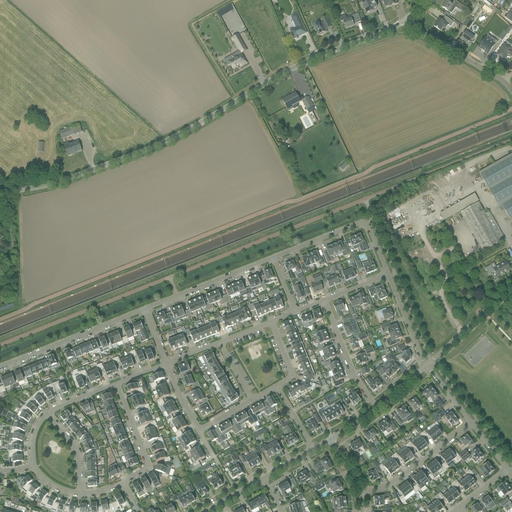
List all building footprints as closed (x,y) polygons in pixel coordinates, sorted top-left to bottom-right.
[(364,9),(366,13),(374,10),(373,9),(377,8),(375,2),(374,2),(373,0),(363,0),(361,1),(363,6),(362,6),(364,9)] [(463,6),(462,5),(454,0),(451,5),(446,1),(444,4),(443,4),(442,5),(441,6),(441,7),(442,7),(448,12),(448,11),(451,14),(455,8),(459,11),(463,6)] [(478,4),(471,14),(473,16),(480,5),(478,4)] [(492,11),(484,6),(482,10),(490,15),(492,11)] [(293,28),(289,30),(291,34),(293,39),(295,39),(297,39),(298,39),(298,38),(298,37),(299,36),(302,34),(302,35),(306,33),(304,29),(298,13),(292,16),(295,21),(297,27),(293,28)] [(358,13),(351,16),(346,17),(346,15),(340,17),(342,25),(344,24),(346,29),(354,26),(353,23),(357,21),(357,23),(361,22),(358,13)] [(472,22),(471,22),(474,18),(469,16),(463,25),(468,28),(472,22)] [(326,29),(330,27),(325,17),(321,19),(322,19),(320,20),(321,22),(318,24),(318,25),(314,26),(315,28),(314,28),(315,31),(316,31),(318,35),(320,35),(323,34),(322,33),(326,32),(324,29),(326,28),(326,29)] [(440,31),(442,27),(445,29),(447,25),(450,27),(454,22),(445,17),(442,21),(439,19),(438,19),(434,26),(433,26),(440,31)] [(474,37),(465,32),(460,39),(469,45),(470,44),(471,43),(470,43),(474,37)] [(502,41),(507,34),(504,32),(499,39),(502,41)] [(238,34),(232,38),(237,48),(243,44),(238,34)] [(478,47),(482,50),(481,51),(482,51),(482,50),(484,51),(483,52),(484,52),(488,54),(495,45),(494,44),(496,41),(488,35),(486,38),(485,38),(478,47)] [(511,50),(511,49),(504,44),(496,55),(504,60),(507,56),(509,57),(510,56),(511,56),(511,54),(511,51),(511,50)] [(239,52),(224,60),(227,66),(230,64),(233,69),(240,66),(240,67),(247,63),(242,54),(241,55),(239,52)] [(282,100),(285,104),(288,110),(293,108),(292,106),(300,101),(295,93),(290,97),(287,99),(286,97),(282,100)] [(302,100),(306,109),(309,114),(316,110),(309,96),(302,100)] [(64,130),(59,132),(62,139),(81,132),(79,125),(67,129),(64,130)] [(64,145),(68,156),(72,155),(72,153),(75,152),(75,153),(81,151),(78,142),(69,145),(68,143),(64,145)] [(511,153),(479,172),(480,175),(488,188),(489,191),(496,204),(497,204),(499,207),(501,212),(504,210),(509,219),(511,216),(511,153)] [(483,252),(500,242),(478,203),(461,213),(483,252)] [(352,246),(353,247),(358,244),(359,247),(362,253),(363,252),(368,250),(363,239),(362,239),(360,235),(349,239),(351,243),(350,244),(351,246),(352,246)] [(341,242),(333,245),(337,254),(338,254),(342,252),(343,254),(344,256),(350,254),(348,249),(346,245),(342,246),(341,242)] [(337,254),(333,245),(333,246),(332,245),(329,246),(329,247),(326,248),(327,252),(324,254),(327,263),(333,261),(331,256),(337,254)] [(316,252),(309,255),(313,265),(317,263),(317,265),(319,264),(319,266),(325,264),(323,257),(319,258),(316,252)] [(313,265),(309,255),(306,256),(306,255),(303,256),(303,257),(302,258),(304,264),(300,266),(303,272),(309,270),(308,268),(310,268),(309,266),(313,265)] [(376,270),(376,269),(375,267),(370,256),(366,258),(369,265),(364,267),(367,274),(376,270)] [(285,266),(284,266),(285,268),(286,268),(291,281),(295,280),(291,271),(295,269),(297,272),(300,270),(298,264),(294,265),(293,261),(285,265),(285,266)] [(493,269),(491,265),(485,268),(489,275),(492,273),(495,278),(497,277),(510,270),(506,262),(493,269)] [(342,273),(344,276),(345,281),(349,280),(352,279),(356,277),(354,272),(356,271),(354,264),(351,265),(352,269),(342,273)] [(261,277),(263,282),(264,285),(271,283),(270,280),(273,278),(270,271),(264,273),(265,275),(261,277)] [(303,274),(298,276),(299,279),(301,278),(303,283),(306,282),(303,274)] [(319,292),(323,290),(319,281),(322,280),(320,275),(320,274),(312,277),(315,284),(311,286),(314,294),(316,293),(316,294),(317,293),(319,292)] [(326,279),(327,283),(329,288),(339,283),(336,275),(326,279)] [(257,276),(252,278),(257,290),(262,288),(263,290),(266,289),(264,285),(263,282),(260,283),(257,276)] [(257,290),(252,278),(247,280),(250,287),(247,288),(249,294),(250,295),(253,294),(252,292),(257,290)] [(241,282),(236,284),(239,293),(241,297),(246,294),(247,295),(249,294),(247,288),(244,290),(241,282)] [(239,293),(236,284),(231,286),(234,295),(239,293)] [(234,295),(231,286),(230,287),(230,286),(226,287),(227,288),(225,289),(228,295),(224,296),(227,303),(230,302),(229,297),(234,295)] [(300,286),(299,286),(294,288),(296,293),(295,293),(297,296),(297,295),(299,300),(302,299),(304,298),(305,297),(304,297),(306,296),(310,295),(307,289),(304,290),(305,292),(303,293),(300,286)] [(368,290),(370,295),(371,297),(377,295),(379,301),(387,298),(382,286),(379,287),(378,286),(368,290)] [(219,301),(221,306),(227,303),(224,296),(221,298),(218,291),(216,292),(215,292),(213,293),(212,294),(216,303),(219,301)] [(206,307),(207,311),(214,309),(212,304),(216,303),(212,294),(206,296),(208,303),(205,304),(204,304),(206,307)] [(363,294),(356,297),(360,306),(359,306),(360,307),(363,306),(366,307),(371,305),(367,297),(364,298),(363,294)] [(279,297),(274,300),(278,310),(283,308),(281,302),(282,301),(281,298),(280,299),(279,297)] [(360,306),(356,297),(354,298),(354,297),(350,298),(351,299),(349,300),(351,306),(348,307),(352,316),(356,315),(354,309),(357,308),(356,306),(359,305),(359,306),(360,306)] [(202,298),(197,300),(201,309),(206,307),(204,304),(205,304),(202,298)] [(201,309),(197,300),(192,302),(196,311),(201,309)] [(278,310),(274,300),(269,302),(273,311),(278,309),(278,310)] [(196,311),(192,302),(191,302),(191,301),(187,303),(188,304),(187,304),(189,310),(186,311),(189,317),(192,316),(191,313),(196,311)] [(333,304),(336,313),(339,319),(342,317),(340,312),(345,310),(341,301),(339,302),(337,303),(333,304)] [(253,304),(249,306),(252,311),(255,310),(258,318),(263,316),(259,306),(258,302),(253,304)] [(273,311),(269,302),(264,304),(268,313),(273,311)] [(268,313),(264,304),(259,306),(259,305),(259,306),(263,316),(263,315),(268,313)] [(181,306),(176,308),(181,320),(186,318),(189,317),(186,311),(184,312),(181,306)] [(248,313),(252,311),(249,306),(246,307),(247,309),(242,311),(246,321),(251,319),(248,313)] [(181,320),(176,308),(171,310),(173,317),(171,318),(172,322),(173,324),(176,322),(175,322),(181,320)] [(385,321),(389,319),(393,317),(390,310),(387,312),(385,309),(376,312),(379,319),(383,317),(385,321)] [(313,314),(310,315),(312,321),(313,323),(322,319),(318,310),(312,313),(313,314)] [(246,321),(242,311),(241,311),(237,313),(240,323),(245,321),(246,321)] [(165,325),(172,322),(171,318),(169,314),(165,315),(164,313),(156,316),(159,324),(164,322),(165,325)] [(240,323),(237,313),(232,315),(235,325),(240,323)] [(235,325),(232,315),(227,317),(226,317),(231,327),(235,325)] [(310,315),(301,318),(302,321),(299,322),(301,328),(304,327),(305,329),(314,325),(313,323),(312,321),(310,315)] [(231,327),(226,317),(221,319),(221,317),(217,318),(220,324),(223,323),(225,329),(227,328),(228,330),(231,328),(230,327),(231,327)] [(216,326),(220,324),(217,318),(214,320),(214,321),(209,323),(210,326),(214,335),(219,333),(216,326)] [(286,332),(296,328),(293,320),(282,325),(284,330),(285,329),(286,332)] [(134,329),(131,331),(133,337),(137,335),(136,332),(140,330),(143,338),(140,339),(141,343),(148,340),(141,322),(133,326),(134,329)] [(389,323),(380,327),(383,333),(385,332),(386,333),(388,332),(389,335),(400,331),(398,327),(397,328),(396,325),(391,327),(389,323)] [(347,336),(348,336),(350,335),(352,334),(354,333),(353,332),(357,330),(355,324),(351,325),(350,324),(343,327),(347,336)] [(210,326),(205,328),(209,337),(214,335),(210,326)] [(126,337),(124,338),(126,344),(129,342),(128,339),(133,337),(131,331),(129,327),(124,329),(126,337)] [(187,337),(185,331),(183,327),(180,328),(183,335),(178,337),(182,347),(182,346),(182,347),(186,345),(187,345),(184,338),(187,337)] [(209,337),(205,328),(200,330),(204,339),(209,337)] [(299,336),(296,328),(286,332),(287,335),(286,335),(288,340),(299,336)] [(195,331),(190,333),(189,330),(185,331),(187,337),(191,336),(194,343),(199,341),(195,331)] [(204,339),(200,330),(195,332),(195,331),(199,341),(204,339)] [(316,335),(318,340),(327,336),(325,331),(319,333),(318,330),(312,333),(313,336),(316,335)] [(118,331),(112,334),(116,344),(122,342),(123,345),(126,344),(124,338),(121,339),(118,331)] [(401,335),(400,331),(389,335),(390,339),(388,339),(389,340),(386,342),(389,347),(397,344),(396,340),(401,338),(400,335),(401,335)] [(116,344),(112,334),(111,334),(108,335),(107,336),(110,343),(107,344),(108,347),(109,350),(112,349),(111,346),(116,344)] [(353,351),(359,348),(357,342),(367,338),(365,334),(357,337),(358,338),(356,339),(349,342),(352,347),(351,348),(352,350),(353,350),(353,351)] [(292,347),(302,343),(299,336),(288,340),(290,344),(291,344),(292,347)] [(327,337),(327,336),(318,340),(316,341),(318,346),(317,346),(318,349),(324,347),(323,344),(329,341),(329,340),(330,340),(328,336),(327,337)] [(101,347),(98,348),(99,349),(101,354),(104,352),(103,349),(108,347),(107,344),(104,337),(99,339),(101,347)] [(182,347),(178,337),(173,339),(177,349),(182,347)] [(177,349),(173,339),(168,341),(168,342),(167,342),(168,345),(169,345),(169,344),(171,351),(177,349)] [(96,340),(90,343),(93,351),(99,349),(98,348),(96,340)] [(93,351),(90,343),(84,345),(88,354),(93,351)] [(305,350),(302,343),(292,347),(293,350),(292,350),(294,355),(305,350)] [(88,354),(84,345),(78,347),(82,356),(88,354)] [(403,346),(399,348),(397,348),(399,352),(401,351),(403,357),(401,359),(405,364),(406,364),(410,360),(411,360),(411,357),(408,351),(409,351),(408,351),(406,352),(403,346)] [(82,356),(78,347),(73,350),(76,357),(76,358),(82,356)] [(325,349),(324,347),(318,349),(319,352),(322,351),(324,356),(333,352),(331,347),(325,349)] [(372,347),(369,349),(365,350),(366,353),(356,357),(357,361),(356,361),(357,364),(358,364),(359,366),(367,362),(366,359),(370,357),(368,354),(374,352),(372,347)] [(141,349),(141,351),(143,355),(146,354),(149,361),(154,359),(150,349),(145,351),(144,348),(141,349)] [(73,350),(70,351),(69,349),(64,351),(67,360),(69,360),(72,359),(72,358),(76,357),(73,350)] [(145,361),(143,355),(141,351),(136,353),(135,350),(132,351),(134,357),(137,356),(140,363),(145,361)] [(298,362),(308,358),(305,350),(294,355),(296,359),(297,359),(298,362)] [(134,366),(131,358),(134,357),(132,351),(129,353),(128,354),(127,356),(128,357),(125,358),(129,368),(130,367),(131,368),(133,367),(132,366),(134,366)] [(204,363),(205,364),(214,359),(215,358),(212,352),(201,357),(204,363)] [(336,356),(335,352),(334,353),(333,352),(324,356),(322,356),(324,362),(321,363),(322,366),(324,365),(330,362),(329,360),(336,357),(335,356),(336,356)] [(387,361),(385,364),(387,366),(394,374),(397,372),(396,372),(399,369),(395,364),(397,362),(390,354),(387,357),(385,359),(387,361)] [(46,360),(48,368),(49,368),(49,369),(56,366),(55,365),(57,364),(53,356),(48,358),(49,360),(46,361),(46,360)] [(129,368),(125,358),(119,360),(118,357),(115,358),(117,364),(120,363),(123,370),(129,368)] [(115,365),(117,364),(115,358),(112,359),(113,362),(108,364),(112,374),(118,372),(115,365)] [(311,365),(308,358),(298,362),(299,365),(298,365),(300,370),(311,365)] [(216,361),(214,359),(205,364),(208,370),(218,364),(217,363),(218,363),(216,361)] [(48,368),(46,360),(40,363),(43,371),(49,369),(49,368),(48,368)] [(331,365),(330,362),(324,365),(326,367),(329,366),(331,371),(340,368),(340,367),(339,364),(338,364),(338,362),(331,365)] [(43,371),(40,363),(34,365),(38,374),(43,371)] [(112,374),(108,364),(103,367),(102,363),(99,365),(101,370),(104,369),(107,377),(108,376),(108,377),(111,376),(111,375),(112,374)] [(182,374),(184,378),(190,376),(188,371),(190,370),(187,363),(181,366),(181,365),(178,366),(179,367),(178,367),(181,374),(182,374)] [(218,365),(218,364),(208,370),(211,375),(221,370),(219,367),(220,367),(219,365),(218,365)] [(38,374),(34,365),(29,367),(32,376),(38,374)] [(98,372),(101,370),(99,365),(96,366),(97,369),(92,371),(96,381),(97,381),(100,380),(101,379),(98,372)] [(304,376),(314,373),(311,365),(300,370),(301,374),(303,374),(304,376)] [(379,368),(376,371),(378,373),(381,377),(384,374),(389,379),(392,376),(394,374),(387,366),(384,368),(382,366),(379,368)] [(32,376),(29,367),(28,367),(29,367),(23,370),(26,377),(26,378),(32,376)] [(366,367),(365,368),(360,369),(363,376),(369,373),(366,367)] [(342,373),(340,368),(331,371),(333,377),(342,373)] [(221,369),(221,370),(211,375),(215,381),(225,375),(221,369)] [(96,381),(92,371),(86,373),(85,370),(82,371),(84,377),(87,376),(90,383),(96,381)] [(14,373),(17,380),(18,383),(24,381),(25,384),(28,383),(26,378),(26,377),(23,378),(20,371),(14,373)] [(82,378),(84,377),(82,371),(79,372),(81,377),(75,379),(79,389),(85,387),(82,378)] [(162,373),(152,377),(154,382),(150,384),(151,387),(157,385),(155,382),(164,378),(164,377),(163,374),(162,373)] [(315,376),(314,373),(304,376),(303,380),(313,383),(315,376)] [(331,377),(333,383),(335,388),(343,384),(341,380),(344,379),(342,373),(333,377),(331,377)] [(11,374),(6,376),(10,386),(13,385),(15,388),(17,387),(20,386),(18,383),(17,380),(14,381),(11,374)] [(228,381),(225,375),(215,381),(218,387),(228,381)] [(5,388),(10,386),(6,376),(5,377),(5,376),(2,377),(2,378),(1,378),(3,386),(1,387),(3,393),(6,392),(5,388)] [(194,384),(190,376),(184,378),(183,378),(185,382),(184,383),(185,386),(186,386),(187,387),(192,385),(194,389),(200,386),(197,382),(194,384)] [(371,389),(373,391),(376,389),(376,390),(379,388),(378,387),(381,385),(377,380),(376,381),(375,380),(372,382),(369,378),(365,381),(369,386),(369,387),(370,389),(371,389)] [(310,391),(313,383),(303,380),(302,384),(307,393),(310,391)] [(59,381),(52,384),(56,392),(60,390),(62,394),(67,392),(64,383),(60,384),(59,381)] [(229,384),(228,381),(218,387),(221,392),(231,387),(230,386),(231,386),(230,383),(229,384)] [(137,383),(125,388),(127,393),(136,390),(137,393),(143,390),(142,387),(139,388),(137,383)] [(51,394),(56,392),(52,384),(46,386),(48,390),(44,392),(46,396),(46,397),(49,401),(54,398),(51,394)] [(307,393),(302,384),(299,385),(298,384),(294,386),(300,397),(307,393)] [(158,388),(157,385),(151,387),(152,390),(155,389),(157,394),(167,390),(167,389),(166,386),(165,385),(158,388)] [(201,388),(200,386),(194,389),(196,392),(190,395),(190,396),(192,399),(193,400),(202,395),(199,390),(201,388)] [(300,397),(294,386),(290,389),(290,390),(288,392),(293,401),(300,397)] [(231,388),(231,387),(221,392),(225,399),(234,393),(233,390),(232,388),(231,388)] [(439,409),(443,406),(439,399),(438,400),(437,398),(438,396),(431,387),(428,389),(427,388),(424,391),(425,392),(422,394),(427,400),(430,398),(432,401),(434,403),(439,409)] [(42,399),(46,397),(46,396),(44,392),(42,389),(36,393),(38,396),(34,399),(37,403),(40,407),(45,403),(42,399)] [(352,389),(348,391),(351,396),(348,398),(348,397),(343,401),(347,406),(351,403),(353,406),(361,401),(352,389)] [(133,404),(143,400),(141,395),(144,393),(143,390),(137,393),(138,395),(131,398),(133,404)] [(169,396),(167,390),(157,394),(159,399),(156,401),(158,405),(163,402),(162,398),(169,396)] [(234,393),(225,399),(229,405),(239,398),(235,392),(234,393)] [(104,402),(104,403),(111,400),(113,399),(110,393),(102,397),(104,402)] [(204,399),(202,395),(193,400),(195,405),(201,401),(203,404),(207,401),(208,400),(207,398),(204,399)] [(34,406),(37,403),(34,399),(32,396),(25,403),(26,404),(24,406),(26,407),(30,411),(34,414),(37,409),(34,406)] [(267,400),(264,402),(271,414),(275,412),(273,407),(277,405),(272,397),(266,400),(267,400)] [(414,415),(417,419),(418,420),(422,418),(418,412),(419,411),(418,409),(421,406),(418,402),(415,398),(414,399),(414,398),(412,400),(412,401),(409,403),(416,413),(414,415)] [(114,405),(111,400),(104,403),(103,403),(105,409),(114,405)] [(145,405),(143,400),(133,404),(133,405),(134,408),(135,409),(142,406),(143,409),(149,407),(148,404),(145,405)] [(335,403),(329,406),(331,410),(336,418),(337,418),(340,417),(339,416),(344,413),(342,410),(345,408),(342,404),(342,403),(340,400),(335,403)] [(82,410),(86,415),(95,411),(91,401),(79,406),(82,410)] [(165,405),(163,402),(158,405),(160,408),(163,406),(166,411),(175,406),(174,405),(175,405),(173,402),(172,401),(165,405)] [(213,411),(207,401),(203,404),(199,406),(201,409),(199,410),(203,417),(213,411)] [(271,414),(264,402),(261,404),(261,403),(256,406),(260,414),(264,412),(267,416),(271,414)] [(26,407),(24,406),(24,405),(24,406),(20,403),(17,407),(20,410),(19,411),(20,411),(17,416),(20,417),(24,420),(28,422),(31,417),(27,415),(30,411),(26,407)] [(116,411),(114,405),(105,409),(107,415),(116,411)] [(178,411),(175,406),(166,411),(169,416),(166,418),(167,421),(173,418),(171,415),(178,411)] [(260,414),(256,406),(250,409),(251,410),(248,411),(255,424),(259,421),(257,416),(260,414)] [(139,420),(150,416),(151,416),(149,410),(151,410),(149,407),(143,409),(145,412),(137,415),(139,420)] [(395,418),(400,426),(406,421),(407,419),(406,418),(409,416),(403,407),(402,408),(401,408),(400,409),(400,410),(396,412),(399,416),(398,416),(395,418)] [(323,410),(318,413),(320,416),(319,416),(320,417),(322,421),(325,419),(327,423),(336,418),(331,410),(325,413),(323,410)] [(448,421),(452,427),(455,424),(455,425),(458,423),(457,422),(458,422),(455,419),(456,418),(454,416),(453,416),(451,413),(446,417),(445,415),(441,410),(435,414),(439,420),(443,417),(446,422),(448,421)] [(65,420),(67,422),(73,418),(71,415),(71,414),(69,412),(68,412),(67,411),(60,417),(64,421),(65,420)] [(118,417),(116,411),(107,415),(110,420),(118,417)] [(255,424),(248,411),(245,413),(245,412),(239,415),(244,424),(248,422),(251,426),(255,424)] [(308,428),(311,433),(314,432),(316,431),(319,429),(318,429),(320,428),(318,425),(321,423),(315,413),(312,415),(315,420),(306,425),(307,426),(306,426),(308,429),(308,428)] [(22,424),(24,420),(20,417),(17,416),(13,414),(11,418),(15,420),(14,422),(17,423),(15,428),(20,430),(24,432),(26,426),(22,424)] [(244,424),(239,415),(234,419),(232,421),(239,433),(243,431),(241,426),(244,424)] [(152,422),(150,416),(139,420),(140,422),(141,424),(142,426),(149,423),(150,426),(156,423),(155,420),(152,422)] [(182,417),(182,418),(181,416),(174,420),(173,418),(167,421),(169,424),(172,422),(175,427),(184,421),(183,420),(184,420),(182,417)] [(69,428),(76,422),(73,418),(67,422),(66,424),(69,428)] [(110,422),(113,427),(121,424),(119,419),(110,422)] [(390,428),(393,432),(397,429),(395,425),(392,421),(389,423),(386,420),(377,426),(383,433),(390,428)] [(187,426),(184,421),(175,427),(177,432),(175,433),(176,436),(182,433),(180,430),(187,426)] [(239,433),(232,421),(229,422),(223,425),(228,433),(232,431),(235,435),(239,433)] [(73,432),(80,426),(76,422),(69,428),(73,432)] [(440,427),(437,423),(436,422),(433,424),(435,427),(431,430),(438,439),(442,435),(437,429),(440,427)] [(146,437),(156,433),(154,428),(157,426),(156,423),(150,426),(151,429),(144,431),(146,437)] [(283,425),(281,426),(284,432),(286,431),(289,436),(287,437),(287,436),(284,438),(284,439),(283,439),(285,442),(288,447),(298,441),(297,439),(296,437),(287,423),(283,425)] [(76,436),(83,430),(81,428),(83,426),(82,424),(80,426),(73,432),(76,436)] [(123,429),(121,424),(113,427),(115,433),(123,429)] [(228,433),(223,425),(218,428),(216,430),(223,442),(227,440),(225,435),(228,433)] [(10,430),(8,439),(10,439),(13,439),(12,439),(18,441),(22,442),(24,436),(19,435),(20,430),(15,428),(12,427),(11,430),(10,430)] [(125,435),(123,429),(115,433),(117,438),(125,435)] [(377,435),(376,433),(373,429),(364,436),(369,443),(367,444),(371,451),(375,449),(371,444),(377,440),(375,437),(377,435)] [(82,439),(87,434),(83,430),(76,436),(80,440),(82,439)] [(223,442),(216,430),(213,432),(213,431),(207,434),(212,443),(216,440),(219,444),(223,442)] [(438,439),(431,430),(429,432),(427,430),(426,430),(424,431),(422,433),(426,438),(428,436),(433,442),(434,441),(435,442),(437,440),(436,440),(438,439)] [(182,433),(176,436),(178,439),(181,444),(180,444),(184,442),(193,437),(190,432),(183,436),(182,433)] [(158,438),(156,433),(146,437),(146,438),(147,441),(148,441),(148,442),(156,439),(157,442),(163,440),(161,437),(158,438)] [(422,433),(415,439),(417,441),(423,450),(425,449),(427,448),(427,447),(428,446),(423,440),(426,438),(422,433)] [(84,448),(93,444),(90,438),(87,434),(82,439),(84,441),(84,442),(82,443),(84,448)] [(127,440),(125,435),(117,438),(119,443),(123,442),(127,440)] [(468,436),(467,436),(458,443),(460,446),(463,445),(465,447),(468,445),(470,447),(474,444),(469,439),(470,438),(468,436)] [(194,438),(193,437),(184,442),(186,447),(184,449),(185,452),(191,448),(189,446),(196,442),(195,440),(196,440),(194,438)] [(273,443),(270,445),(275,454),(277,453),(277,454),(280,452),(279,452),(281,451),(278,445),(281,443),(277,437),(275,438),(275,439),(273,440),(272,442),(273,443)] [(8,445),(7,451),(9,451),(12,451),(17,451),(17,452),(22,452),(22,446),(17,446),(18,441),(12,439),(13,439),(10,439),(9,445),(8,445)] [(164,443),(163,440),(157,442),(158,445),(151,448),(153,454),(160,451),(163,450),(161,444),(164,443)] [(355,454),(356,456),(356,455),(355,453),(359,451),(358,450),(362,447),(365,452),(368,450),(366,447),(364,442),(361,444),(358,440),(355,442),(353,443),(350,445),(355,454)] [(409,440),(406,442),(408,444),(411,449),(414,447),(416,449),(419,453),(423,450),(417,441),(412,445),(410,442),(409,440)] [(119,445),(122,451),(130,447),(128,442),(119,445)] [(95,443),(93,444),(84,448),(86,453),(88,452),(89,453),(89,456),(96,456),(96,452),(97,451),(97,449),(95,443)] [(401,450),(402,452),(409,461),(410,460),(413,459),(412,458),(414,457),(409,451),(411,449),(408,444),(405,446),(406,447),(401,450)] [(275,454),(270,445),(267,447),(266,445),(265,445),(262,447),(262,446),(259,448),(263,453),(265,452),(268,458),(275,454)] [(133,453),(130,447),(122,451),(124,456),(133,453)] [(192,451),(191,448),(185,452),(187,454),(190,453),(192,458),(202,452),(201,451),(202,451),(200,448),(199,447),(192,451)] [(166,458),(164,453),(167,451),(166,448),(160,451),(161,454),(154,456),(156,462),(163,459),(166,458)] [(255,452),(249,455),(255,466),(256,465),(256,466),(260,464),(259,464),(261,463),(257,456),(260,455),(256,448),(253,450),(255,452)] [(449,449),(445,453),(451,461),(456,458),(458,461),(461,458),(458,456),(457,453),(454,455),(449,449)] [(478,449),(474,453),(471,454),(474,458),(472,459),(475,463),(477,462),(483,457),(478,449)] [(401,450),(396,454),(396,453),(393,455),(397,460),(400,458),(404,464),(409,461),(402,452),(401,450)] [(461,459),(468,453),(466,450),(458,456),(461,458),(461,459)] [(17,456),(17,452),(17,451),(12,451),(9,451),(9,458),(12,458),(13,463),(23,462),(22,456),(17,456)] [(205,457),(202,452),(192,458),(190,459),(194,467),(200,464),(198,461),(205,457)] [(135,459),(133,453),(124,456),(126,462),(135,459)] [(236,463),(238,461),(234,453),(230,455),(234,462),(232,463),(235,467),(228,471),(230,473),(229,474),(231,477),(232,476),(233,479),(236,477),(239,476),(239,475),(242,473),(238,465),(238,466),(236,463)] [(451,461),(445,453),(440,456),(445,463),(442,465),(446,470),(449,468),(447,465),(451,461)] [(471,457),(468,453),(461,459),(463,462),(471,457)] [(255,466),(249,455),(244,458),(243,456),(240,458),(243,464),(247,462),(250,469),(255,466)] [(386,461),(388,463),(395,472),(400,468),(395,462),(397,460),(393,455),(386,461)] [(136,458),(135,459),(126,462),(128,462),(130,467),(139,464),(136,458)] [(326,472),(328,471),(332,468),(327,459),(313,467),(317,474),(325,470),(326,472)] [(446,470),(442,465),(440,466),(435,460),(430,464),(439,475),(441,473),(446,470)] [(381,472),(375,461),(371,464),(375,470),(367,475),(371,483),(373,482),(373,483),(375,481),(380,478),(378,475),(381,472)] [(386,461),(382,464),(379,466),(382,472),(385,469),(390,475),(395,472),(388,463),(386,461)] [(155,471),(162,473),(165,474),(168,475),(169,475),(172,465),(165,463),(164,467),(157,465),(155,471)] [(489,463),(488,463),(483,467),(487,472),(483,475),(485,477),(489,475),(494,471),(490,466),(491,465),(489,463)] [(439,475),(430,464),(429,465),(429,464),(427,466),(426,467),(431,474),(428,476),(432,481),(435,479),(439,475)] [(110,479),(121,472),(118,467),(114,468),(112,469),(111,466),(107,468),(110,479)] [(471,477),(473,475),(471,472),(469,470),(467,472),(469,475),(463,479),(470,488),(476,483),(471,477)] [(421,471),(416,475),(424,485),(429,482),(429,483),(432,481),(428,476),(426,478),(421,471)] [(299,484),(300,484),(300,485),(310,479),(309,479),(311,478),(312,481),(316,479),(312,472),(308,474),(309,475),(308,476),(305,472),(303,473),(300,475),(296,477),(298,481),(297,481),(299,484)] [(148,476),(152,483),(153,485),(159,482),(153,473),(148,476)] [(197,491),(198,493),(199,493),(201,497),(208,493),(205,488),(208,486),(200,473),(198,474),(197,475),(201,482),(198,483),(200,487),(196,489),(197,490),(197,491)] [(218,489),(217,488),(223,485),(216,473),(212,476),(213,477),(207,480),(209,484),(211,483),(214,490),(215,489),(215,490),(218,489)] [(423,483),(416,475),(415,476),(414,476),(413,477),(412,478),(416,485),(414,487),(418,492),(425,486),(423,483)] [(27,494),(29,492),(28,492),(32,487),(28,484),(32,481),(28,476),(25,479),(24,478),(24,477),(18,479),(24,487),(21,489),(27,494)] [(97,481),(97,478),(90,478),(90,481),(88,481),(88,487),(97,487),(97,485),(98,485),(98,481),(97,481)] [(140,481),(144,487),(145,490),(151,487),(152,490),(155,488),(153,485),(152,483),(149,484),(145,478),(140,481)] [(470,488),(463,479),(458,483),(456,480),(453,483),(457,488),(460,486),(465,492),(470,488)] [(342,488),(337,480),(333,483),(331,480),(324,484),(328,490),(332,487),(335,492),(338,490),(339,490),(339,491),(340,491),(341,491),(342,490),(342,489),(342,488)] [(137,482),(132,485),(138,495),(139,497),(144,494),(147,493),(145,490),(144,487),(141,489),(137,482)] [(290,489),(289,487),(287,482),(278,487),(285,499),(288,497),(285,492),(290,489)] [(403,485),(402,486),(409,494),(413,491),(415,494),(418,492),(414,487),(411,489),(407,482),(405,483),(403,484),(403,485)] [(511,491),(508,486),(509,486),(507,483),(506,483),(505,482),(495,490),(498,493),(500,492),(503,496),(501,497),(503,500),(498,503),(501,507),(508,501),(506,498),(505,497),(511,491)] [(455,490),(457,488),(453,483),(451,485),(453,487),(447,491),(454,500),(460,496),(455,490)] [(35,484),(32,487),(28,492),(29,492),(32,495),(30,498),(36,502),(38,499),(37,499),(40,494),(36,492),(40,488),(35,484)] [(312,489),(314,493),(324,488),(322,484),(312,489)] [(188,495),(184,497),(189,505),(192,503),(191,503),(195,501),(191,494),(191,493),(193,492),(190,486),(187,488),(188,491),(186,492),(188,495)] [(409,494),(402,486),(397,490),(402,496),(399,498),(403,505),(407,504),(405,502),(406,501),(404,498),(409,494)] [(43,491),(40,494),(37,499),(38,499),(41,502),(40,505),(46,508),(47,505),(50,500),(49,500),(45,498),(48,494),(43,491)] [(454,500),(447,491),(442,496),(440,493),(437,495),(441,500),(444,498),(448,504),(454,500)] [(176,495),(172,497),(175,502),(176,503),(179,501),(179,502),(180,503),(180,504),(181,506),(183,508),(184,508),(187,507),(186,506),(189,505),(184,497),(183,494),(177,497),(176,495)] [(383,500),(390,498),(389,494),(379,496),(379,497),(374,498),(375,507),(380,506),(384,506),(383,500)] [(117,502),(112,504),(115,511),(122,509),(120,506),(125,503),(122,498),(122,497),(121,496),(120,496),(120,495),(115,498),(117,502)] [(271,507),(264,495),(256,500),(260,507),(265,504),(268,509),(271,507)] [(439,502),(441,500),(437,495),(435,497),(437,500),(431,504),(437,511),(438,511),(444,508),(439,502)] [(51,496),(49,500),(50,500),(47,505),(52,507),(50,510),(55,511),(57,511),(58,510),(59,505),(59,504),(55,503),(57,499),(51,496)] [(485,508),(489,505),(492,508),(495,506),(488,496),(487,497),(487,496),(484,498),(484,499),(481,502),(478,505),(482,510),(485,508)] [(344,498),(344,497),(340,498),(333,499),(334,506),(333,506),(334,511),(342,511),(343,509),(346,508),(345,498),(344,498)] [(61,500),(59,504),(59,505),(58,510),(62,511),(68,511),(70,508),(65,507),(66,502),(61,500)] [(260,507),(256,500),(247,505),(251,511),(258,508),(259,510),(261,509),(260,507)] [(101,502),(102,507),(103,511),(108,511),(114,511),(115,511),(112,504),(108,505),(106,501),(101,502)] [(507,511),(511,509),(511,504),(509,501),(503,507),(506,511),(507,511)] [(294,505),(289,507),(290,511),(291,511),(304,507),(302,502),(294,505)] [(70,503),(70,508),(68,511),(80,511),(80,509),(75,509),(76,504),(70,503)] [(91,504),(91,509),(91,511),(103,511),(102,507),(97,508),(97,503),(91,504)] [(419,505),(421,507),(424,511),(426,511),(428,511),(437,511),(431,504),(427,507),(424,503),(422,503),(419,505)]
